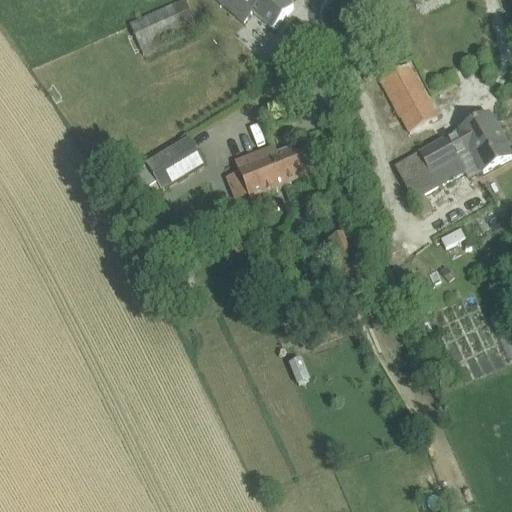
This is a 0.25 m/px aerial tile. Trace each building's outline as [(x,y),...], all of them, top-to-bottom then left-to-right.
[(214,0),(244,25),(254,14),(268,25),(275,31),(293,10),(281,0),(214,0)] [(186,2),(131,26),(144,58),(159,52),(154,42),(195,24),(186,2)] [(382,82),(410,135),(438,120),(409,67),(382,82)] [(462,134),(397,170),(415,203),(467,174),(461,163),(473,156),(484,175),(511,160),(511,159),(489,118),(461,133),(462,134)] [(146,167),(163,194),(205,168),(188,141),(146,167)] [(276,150),(267,154),(281,190),(314,177),(303,148),(278,158),(276,150)] [(281,190),(267,154),(236,166),(251,202),(281,190)] [(373,292),(349,237),(327,247),(352,302),(373,292)] [(263,258),(250,263),(264,298),(278,293),(263,258)] [(178,310),(189,305),(175,272),(164,276),(178,310)] [(424,293),(432,286),(422,277),(415,285),(424,293)]
